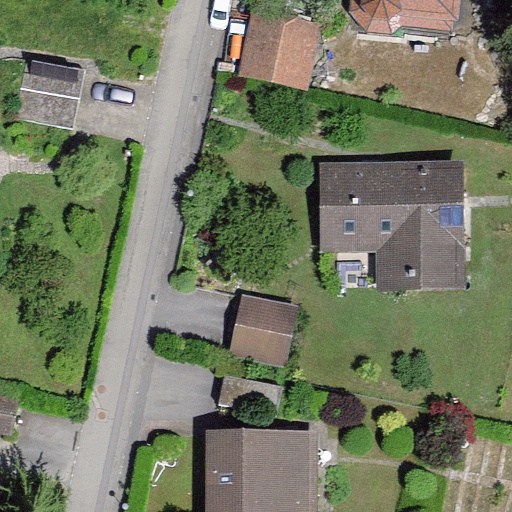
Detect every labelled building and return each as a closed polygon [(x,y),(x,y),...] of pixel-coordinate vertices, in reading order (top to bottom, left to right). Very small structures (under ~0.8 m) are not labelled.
[(377,0),(374,29),(465,37),(468,0),(377,0)] [(323,33),(254,20),(241,83),(311,96),(323,33)] [(469,171),(326,172),(326,258),(383,257),(384,303),(469,303),(469,171)] [(299,314),(244,305),(233,367),(288,377),(299,314)] [(326,511),(326,445),(214,445),(214,511),(326,511)]
